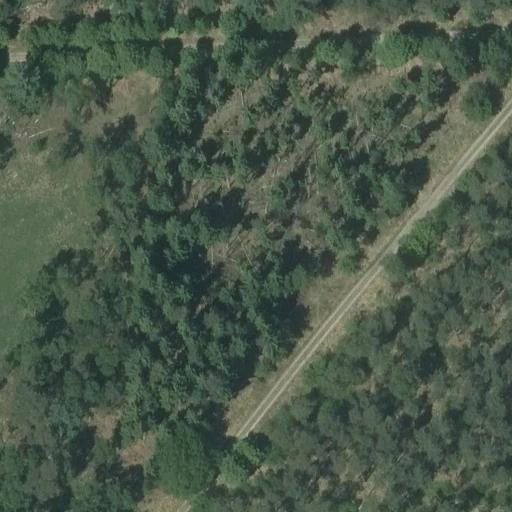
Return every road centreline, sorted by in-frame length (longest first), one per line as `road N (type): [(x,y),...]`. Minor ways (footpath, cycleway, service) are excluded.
road 1 (track): [(192,511),(511,110)]
road 2 (unknown): [(0,66),(511,36)]
